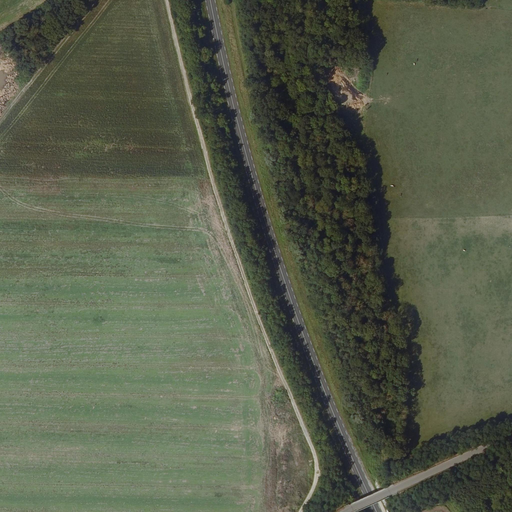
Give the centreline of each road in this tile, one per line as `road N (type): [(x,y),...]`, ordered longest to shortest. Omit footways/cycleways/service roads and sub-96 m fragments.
road 1 (primary): [(376,511),(266,224),(210,0)]
road 2 (unclassified): [(304,511),(315,484),(313,451),(230,243),(167,0)]
road 3 (unclassified): [(343,511),(511,434)]
road 4 (track): [(324,112),(252,102),(232,0)]
road 5 (track): [(0,116),(93,0)]
